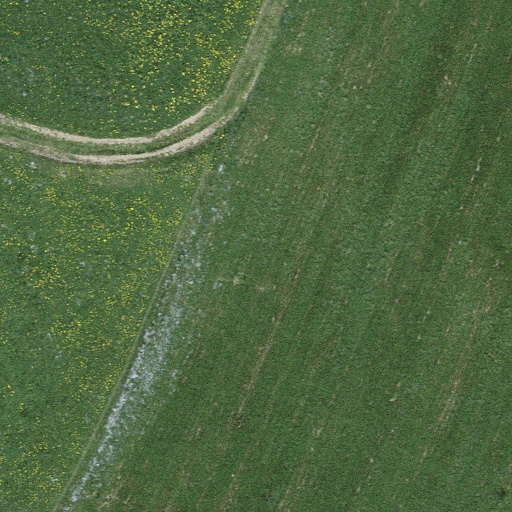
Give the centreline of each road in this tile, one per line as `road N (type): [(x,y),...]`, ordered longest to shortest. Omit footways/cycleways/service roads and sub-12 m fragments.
road 1 (track): [(38,511),(114,362),(206,120)]
road 2 (track): [(0,128),(112,149),(177,137),(241,86),(274,0)]
